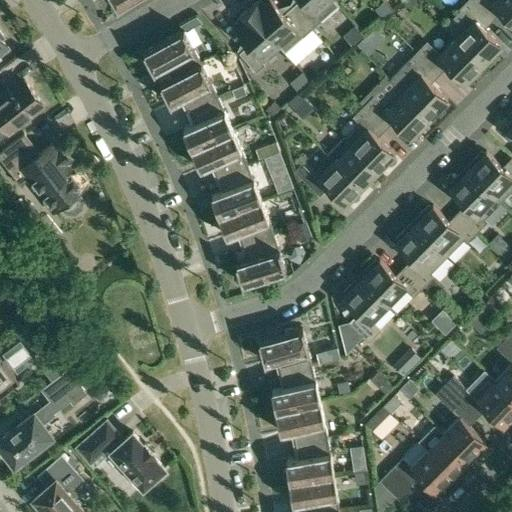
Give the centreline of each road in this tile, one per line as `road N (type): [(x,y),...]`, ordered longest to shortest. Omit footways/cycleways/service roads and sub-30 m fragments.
road 1 (residential): [(511,77),(302,288),(185,328)]
road 2 (unclassified): [(185,328),(150,221),(69,61)]
road 3 (unclassified): [(224,511),(185,328)]
road 4 (residential): [(177,0),(69,61)]
